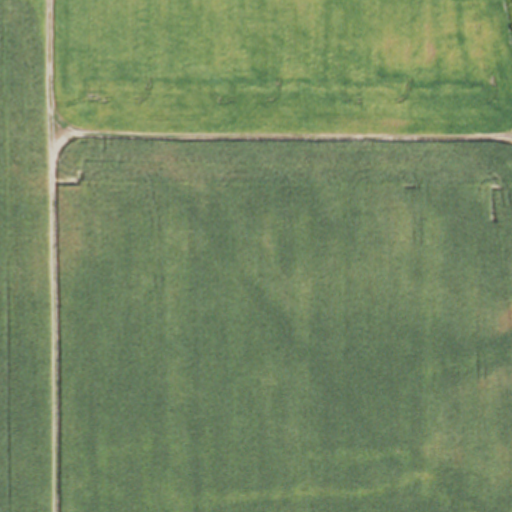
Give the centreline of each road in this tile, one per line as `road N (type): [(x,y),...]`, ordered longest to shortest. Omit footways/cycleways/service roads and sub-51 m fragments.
road 1 (track): [(45,0),(50,511)]
road 2 (track): [(48,127),(511,137)]
